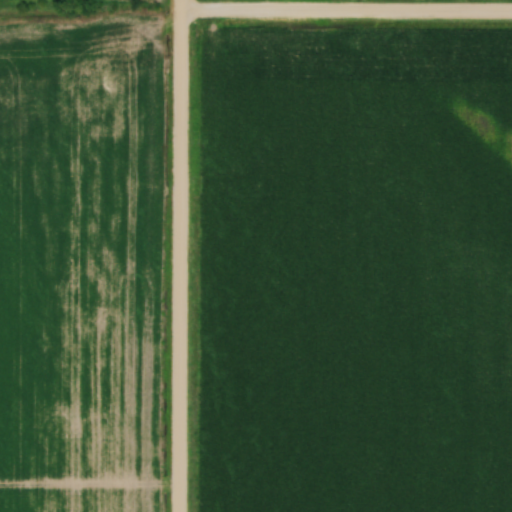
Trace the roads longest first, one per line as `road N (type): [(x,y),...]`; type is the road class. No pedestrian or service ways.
road 1 (residential): [(180,511),(185,0)]
road 2 (residential): [(511,9),(185,5)]
